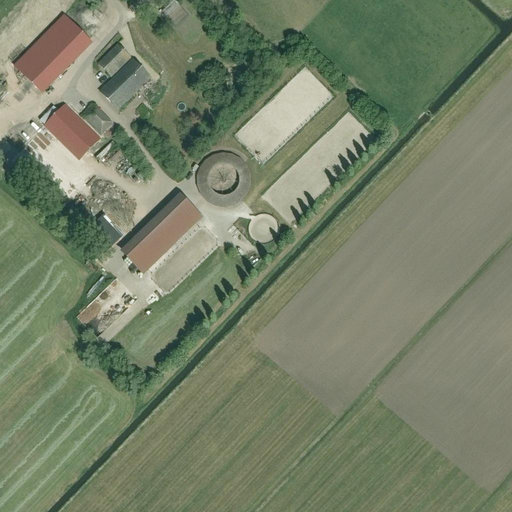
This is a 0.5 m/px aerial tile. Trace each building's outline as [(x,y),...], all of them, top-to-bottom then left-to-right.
[(88,40),(64,17),(14,67),(38,90),(88,40)] [(117,45),(98,64),(111,77),(131,58),(117,45)] [(100,92),(118,111),(150,79),(132,60),(100,92)] [(94,105),(82,116),(101,135),(112,123),(94,105)] [(30,109),(32,114),(41,110),(39,106),(30,109)] [(99,140),(65,106),(44,128),(78,161),(99,140)] [(94,154),(102,161),(111,152),(109,149),(115,143),(111,138),(94,154)] [(89,200),(96,205),(101,199),(93,193),(89,200)] [(201,218),(185,201),(127,258),(143,275),(201,218)] [(113,215),(128,221),(132,211),(118,204),(113,215)]
